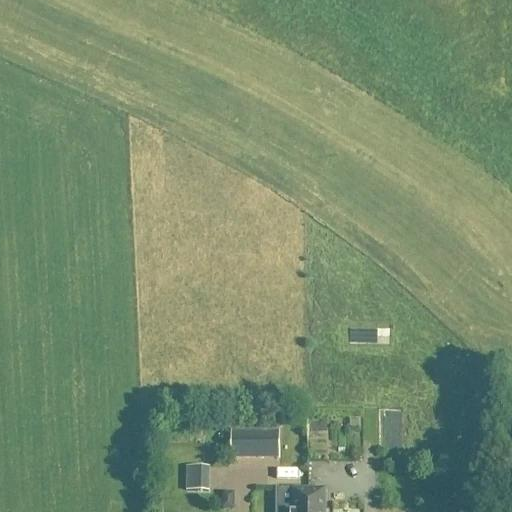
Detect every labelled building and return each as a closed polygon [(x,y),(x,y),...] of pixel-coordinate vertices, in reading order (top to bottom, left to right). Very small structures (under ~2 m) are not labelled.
[(346,446),(346,416),(306,415),(306,445),(346,446)] [(234,433),(234,457),(263,457),(263,444),(263,433),(234,433)] [(186,468),(186,491),(208,491),(208,468),(186,468)] [(307,511),(308,489),(292,489),(291,511),(307,511)] [(324,511),(325,489),(308,489),(307,511),(324,511)] [(223,492),(223,509),(229,509),(232,505),(232,492),(223,492)]
